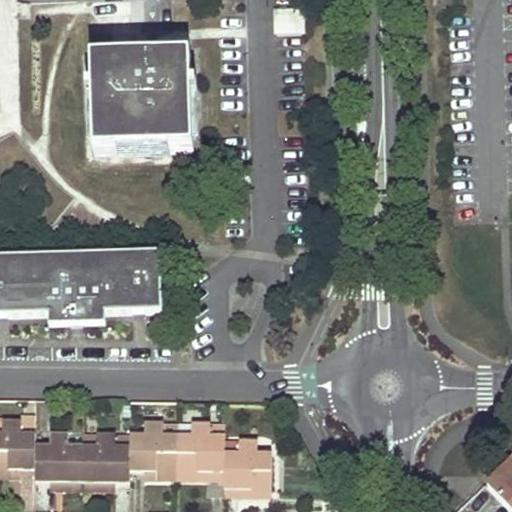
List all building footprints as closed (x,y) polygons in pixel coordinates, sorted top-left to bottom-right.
[(301,9),(274,10),(275,35),(302,34),(301,9)] [(127,61),(91,62),(94,155),(118,155),(118,150),(168,148),(169,152),(192,152),(191,107),(189,58),(153,60),(152,64),(127,64),(127,61)] [(0,312),(7,313),(8,317),(52,316),(52,324),(101,323),(101,315),(131,314),(131,309),(144,309),(144,314),(161,313),(161,287),(156,287),(156,280),(161,280),(160,254),(142,254),(142,259),(130,259),(130,255),(6,258),(6,262),(0,262),(0,312)] [(36,417),(22,417),(22,424),(22,434),(36,435),(36,417)] [(22,424),(0,423),(0,472),(20,472),(35,473),(35,446),(36,435),(22,434),(22,424)] [(144,436),(131,436),(130,473),(144,473),(177,474),(178,436),(178,424),(144,424),(144,436)] [(191,425),(178,424),(178,436),(191,436),(191,425)] [(225,425),(191,425),(191,436),(178,436),(177,474),(199,474),(224,474),(224,454),(224,442),(225,425)] [(50,485),(82,485),(82,447),(69,447),(69,435),(50,435),(50,447),(35,446),(35,473),(35,484),(50,485)] [(131,436),(82,435),(82,447),(82,485),(115,485),(130,486),(130,473),(131,436)] [(239,442),(224,442),(224,454),(239,454),(239,442)] [(253,492),(271,492),(272,454),(257,454),(257,442),(239,442),(239,454),(224,454),(224,474),(224,483),(224,491),(253,492)] [(511,511),(511,465),(487,489),(509,511),(511,511)] [(20,472),(0,472),(0,481),(19,482),(20,472)] [(177,474),(144,473),(143,482),(177,482),(177,474)] [(199,474),(177,474),(177,482),(224,483),(224,474),(199,474)] [(82,485),(50,485),(50,494),(81,494),(82,485)] [(115,485),(82,485),(81,494),(115,494),(115,485)] [(253,492),(224,491),(224,501),(271,501),(271,492),(253,492)]
